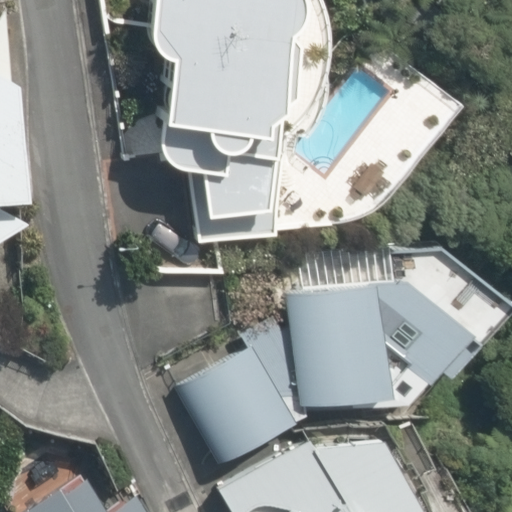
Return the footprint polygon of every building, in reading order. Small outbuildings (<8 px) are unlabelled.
[(177,168),(179,168),(191,168),(198,214),(271,207),(284,135),(286,133),(291,128),(306,138),(333,92),(322,78),(324,72),(325,65),(326,58),(327,51),(327,43),(327,36),(326,29),(325,21),(323,14),(321,7),(319,0),(318,0),(142,0),(142,1),(142,4),(141,7),(141,10),(141,13),(142,16),(142,19),(143,22),(143,25),(144,28),(145,31),(146,34),(148,37),(149,40),(151,42),(153,45),(154,48),(156,50),(159,52),(161,54),(153,143),(153,145),(153,148),(154,149),(154,152),(155,153),(156,155),(157,157),(158,159),(160,160),(161,162),(163,163),(165,164),(166,165),(168,166),(170,167),(172,167),(174,168),(177,168)] [(7,10),(0,21),(0,231),(20,220),(7,10)] [(288,396),(409,401),(462,334),(469,340),(501,299),(430,243),(280,286),(279,311),(161,382),(212,468),(300,416),(288,396)] [(411,511),(379,440),(302,437),(212,484),(227,511),(411,511)] [(123,511),(114,497),(101,506),(75,466),(4,511),(123,511)]
